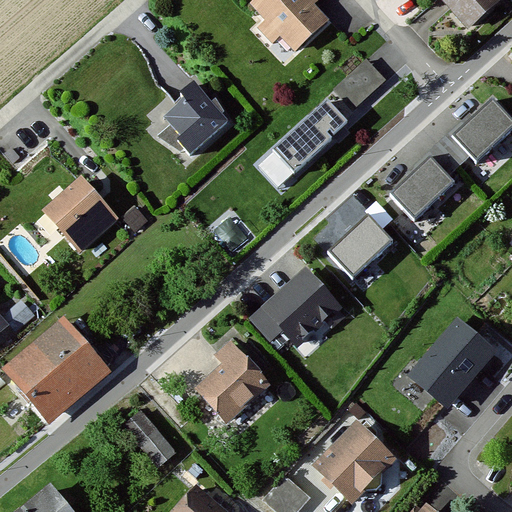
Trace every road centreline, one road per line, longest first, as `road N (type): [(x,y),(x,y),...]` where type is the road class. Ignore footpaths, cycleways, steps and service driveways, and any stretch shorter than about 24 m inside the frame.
road 1 (residential): [(0,483),(94,408),(511,30)]
road 2 (residential): [(505,511),(453,470),(511,401)]
